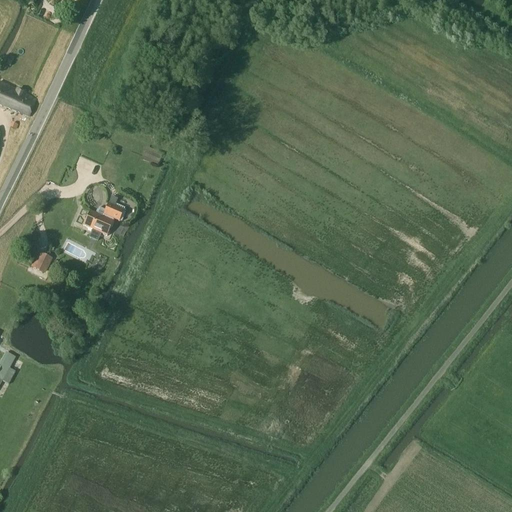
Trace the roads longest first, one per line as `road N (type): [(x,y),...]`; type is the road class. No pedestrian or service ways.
road 1 (unclassified): [(511,282),(331,511)]
road 2 (unclassified): [(0,203),(98,0)]
road 3 (track): [(511,484),(429,431),(461,387),(439,373)]
